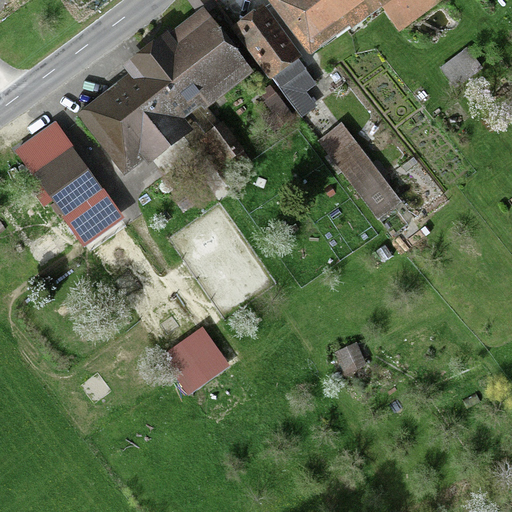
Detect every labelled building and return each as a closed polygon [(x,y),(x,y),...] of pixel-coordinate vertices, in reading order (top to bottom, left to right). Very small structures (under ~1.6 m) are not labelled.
[(190,0),(202,15),(202,16),(214,8),(208,0),(190,0)] [(276,0),(276,1),(310,45),(342,21),(351,35),(386,9),(401,30),(441,0),(276,0)] [(314,83),(263,10),(237,30),(300,115),(314,105),(303,91),(314,83)] [(202,16),(202,15),(134,67),(143,79),(95,116),(88,108),(80,114),(124,172),(182,127),(171,113),(201,90),(210,101),(246,72),(202,16)] [(480,66),(467,49),(441,68),(455,86),(480,66)] [(55,125),(17,151),(81,240),(118,214),(55,125)] [(225,127),(210,137),(225,157),(214,165),(225,181),(251,163),(225,127)] [(319,141),(375,214),(391,202),(336,128),(319,141)] [(183,350),(192,363),(214,348),(204,334),(183,350)] [(365,364),(356,344),(339,352),(348,372),(365,364)]
